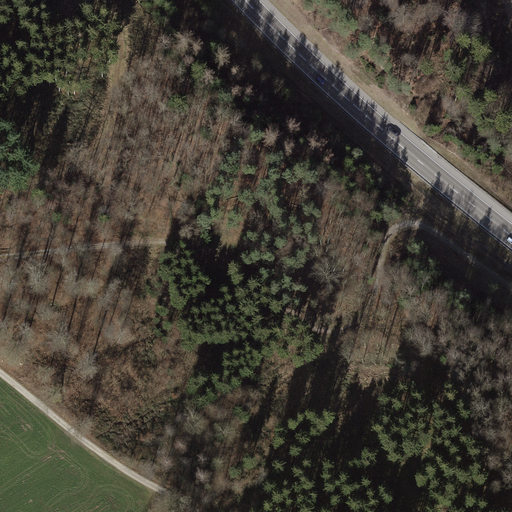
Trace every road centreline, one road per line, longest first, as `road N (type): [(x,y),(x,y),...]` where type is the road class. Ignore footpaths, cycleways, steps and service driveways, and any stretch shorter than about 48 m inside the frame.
road 1 (track): [(511,289),(409,223),(387,237),(366,313),(334,332),(309,326),(217,254),(187,244),(0,257)]
road 2 (secondary): [(511,233),(370,117),(246,0)]
road 3 (track): [(0,201),(83,162),(109,128),(119,30),(110,18),(73,4)]
road 4 (track): [(0,372),(100,453),(196,511)]
